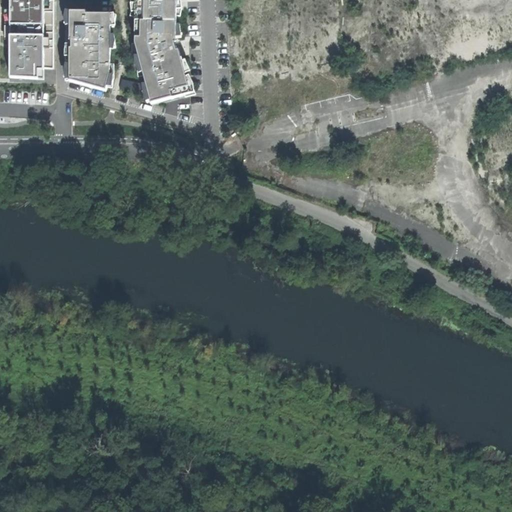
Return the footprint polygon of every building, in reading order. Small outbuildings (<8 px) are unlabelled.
[(10,25),(10,26),(44,27),(44,0),(10,0),(11,11),(10,25)] [(53,0),(44,0),(44,27),(44,37),(44,69),(54,69),(53,0)] [(136,0),(136,2),(136,5),(136,18),(135,44),(140,61),(141,65),(144,77),(147,90),(151,102),(151,105),(185,96),(191,94),(188,85),(186,77),(182,60),(179,51),(177,52),(176,49),(175,44),(177,44),(176,40),(176,39),(177,26),(177,17),(177,0),(136,0)] [(71,46),(70,58),(70,64),(70,81),(70,82),(107,92),(108,88),(111,76),(111,50),(111,37),(111,28),(111,15),(111,13),(98,13),(70,13),(70,25),(71,43),(71,46)] [(10,37),(44,37),(44,27),(10,26),(10,37)] [(44,80),(44,69),(44,37),(10,37),(10,40),(10,79),(44,80)] [(182,60),(186,77),(190,77),(189,68),(185,59),(182,60)] [(122,80),(120,89),(140,94),(142,84),(122,80)] [(191,94),(185,96),(186,98),(196,95),(192,84),(188,85),(191,94)] [(308,106),(342,98),(340,88),(306,97),(308,106)] [(147,104),(151,102),(147,90),(142,92),(147,104)] [(407,175),(412,177),(419,165),(404,156),(398,168),(408,173),(407,175)]
